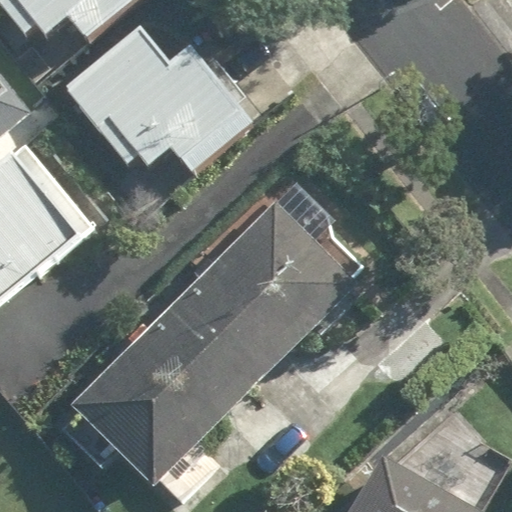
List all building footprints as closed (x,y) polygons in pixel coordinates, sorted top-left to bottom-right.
[(0,0),(0,21),(1,24),(14,15),(32,36),(44,26),(53,37),(73,18),(95,41),(146,0),(0,0)] [(178,153),(199,178),(261,125),(197,51),(179,67),(152,35),(121,61),(114,53),(72,89),(138,165),(146,158),(157,171),(178,153)] [(0,152),(43,119),(0,64),(0,152)] [(0,167),(0,309),(99,232),(30,144),(0,167)] [(159,483),(365,288),(357,279),(365,271),(326,230),(318,238),(281,199),(82,402),(159,483)] [(475,511),(388,461),(358,511),(475,511)]
